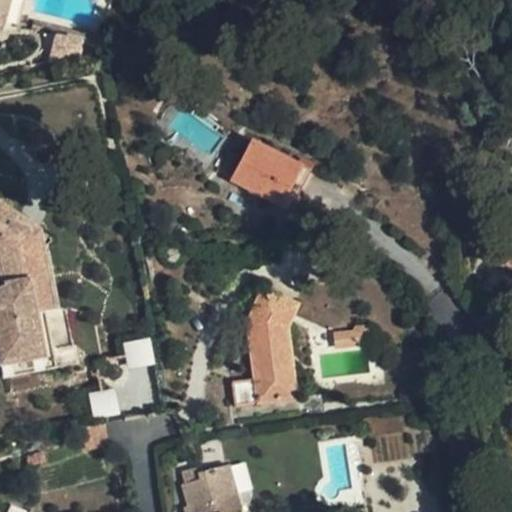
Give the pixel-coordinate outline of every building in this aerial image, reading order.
[(19,23),(24,0),(0,0),(0,32),(3,19),(19,23)] [(511,158),(511,143),(501,139),(497,151),(511,158)] [(309,175),(251,143),(229,183),(289,215),(309,175)] [(511,205),(493,197),(484,218),(496,224),(492,234),(495,235),(484,263),(511,275),(511,205)] [(0,357),(5,381),(49,373),(46,355),(55,353),(34,245),(38,239),(44,231),(0,198),(0,241),(4,245),(9,261),(13,283),(7,284),(8,287),(4,288),(0,291),(0,357)] [(156,230),(154,214),(141,215),(143,231),(156,230)] [(62,311),(50,252),(56,247),(55,239),(44,231),(38,239),(34,245),(55,353),(76,349),(69,311),(62,311)] [(0,241),(0,258),(3,260),(7,284),(13,283),(9,261),(4,245),(0,241)] [(235,411),(288,404),(283,358),(291,357),(288,331),(299,307),(263,291),(257,307),(259,327),(249,328),(255,383),(232,386),(235,411)] [(371,348),(369,334),(333,340),(335,353),(371,348)] [(121,343),(128,370),(155,363),(148,336),(121,343)] [(381,361),(379,351),(371,351),(373,363),(381,361)] [(59,371),(55,353),(46,355),(49,373),(59,371)] [(283,358),(288,404),(296,403),(291,357),(283,358)] [(114,389),(88,393),(92,418),(118,414),(114,389)] [(108,445),(106,426),(73,432),(75,447),(86,446),(87,453),(103,451),(102,446),(108,445)] [(45,462),(42,454),(28,458),(30,467),(45,462)] [(193,469),(178,473),(184,484),(179,486),(186,506),(181,510),(181,511),(241,511),(243,511),(227,466),(196,473),(197,482),(193,469)]
